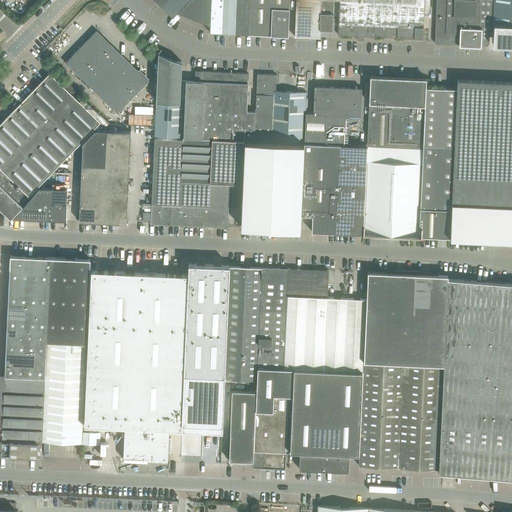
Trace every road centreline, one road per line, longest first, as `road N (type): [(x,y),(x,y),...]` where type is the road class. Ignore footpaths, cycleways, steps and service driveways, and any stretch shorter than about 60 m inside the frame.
road 1 (unclassified): [(511,265),(0,232)]
road 2 (unclassified): [(511,503),(0,475)]
road 3 (unclassified): [(511,66),(213,52),(185,45),(129,0)]
